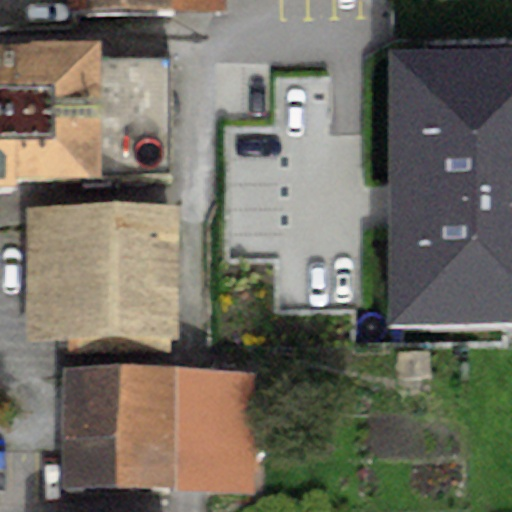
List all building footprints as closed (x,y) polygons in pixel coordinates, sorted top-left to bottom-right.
[(65,0),(66,12),(190,12),(225,12),(224,0),(65,0)] [(0,183),(16,184),(16,178),(170,176),(169,59),(101,60),(101,40),(31,41),(31,43),(0,43),(0,183)] [(511,325),(511,49),(391,49),(391,325),(511,325)] [(177,210),(27,209),(27,342),(69,342),(69,354),(171,355),(171,343),(177,343),(177,210)] [(190,371),(63,368),(60,491),(189,493),(252,494),(254,372),(190,371)]
